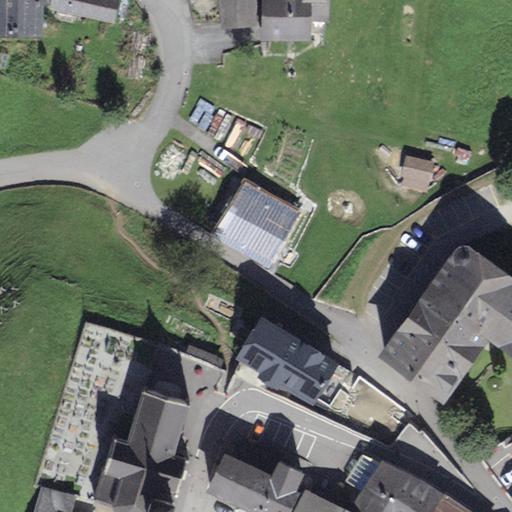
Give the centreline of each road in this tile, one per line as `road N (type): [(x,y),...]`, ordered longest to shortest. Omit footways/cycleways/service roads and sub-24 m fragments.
road 1 (residential): [(113,183),(322,314),(424,402),(507,511)]
road 2 (residential): [(489,511),(421,466),(254,402)]
road 3 (residential): [(113,183),(169,95),(177,63),(176,37),(157,0)]
road 4 (residential): [(197,511),(228,414),(254,402)]
